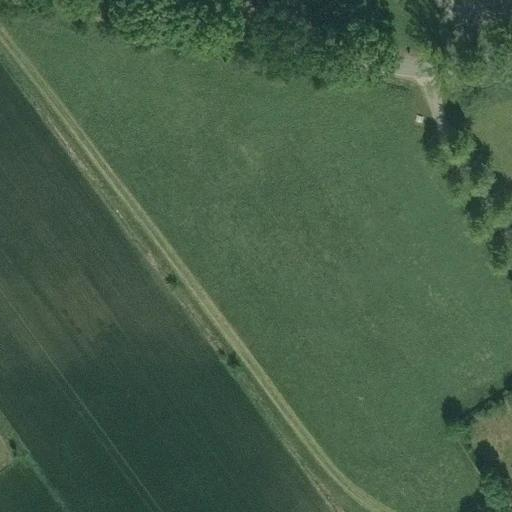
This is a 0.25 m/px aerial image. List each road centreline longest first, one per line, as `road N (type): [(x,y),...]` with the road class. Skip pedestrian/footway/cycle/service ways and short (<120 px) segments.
road 1 (track): [(0,29),(318,459),(385,511)]
road 2 (tertiary): [(75,0),(385,63),(459,65),(511,48)]
